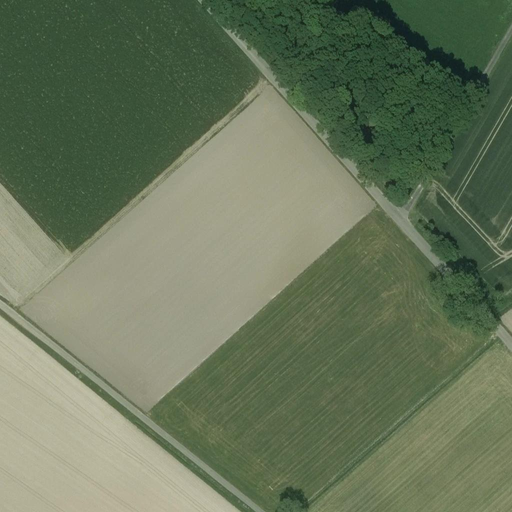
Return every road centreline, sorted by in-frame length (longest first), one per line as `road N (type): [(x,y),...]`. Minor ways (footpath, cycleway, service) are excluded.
road 1 (unclassified): [(511,345),(202,0)]
road 2 (unclassified): [(0,305),(258,511)]
